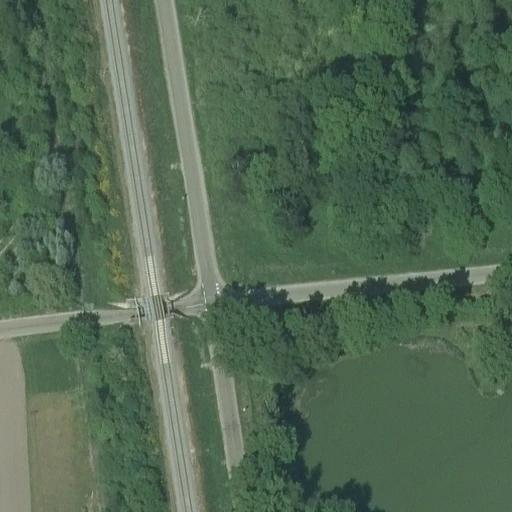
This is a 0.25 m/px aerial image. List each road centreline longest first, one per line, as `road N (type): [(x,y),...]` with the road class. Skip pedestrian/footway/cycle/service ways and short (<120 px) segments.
road 1 (unclassified): [(206,307),(159,0)]
road 2 (unclassified): [(206,307),(511,270)]
road 3 (unclassified): [(0,336),(206,307)]
road 4 (unclassified): [(236,511),(206,307)]
